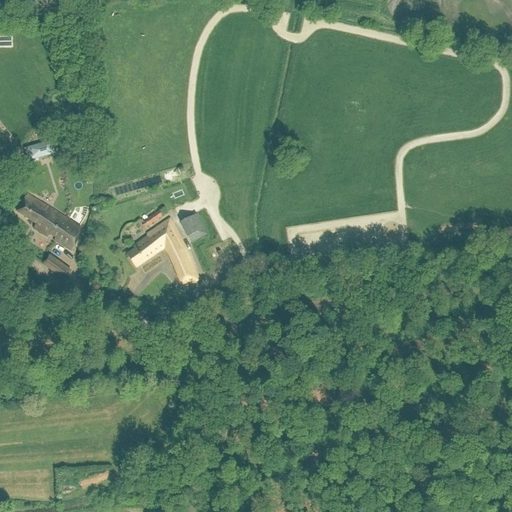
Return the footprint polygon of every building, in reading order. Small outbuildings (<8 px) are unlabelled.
[(52,140),(24,149),(28,162),(56,154),(52,140)] [(79,233),(80,228),(27,195),(17,212),(37,224),(34,229),(47,237),(50,233),(56,236),(54,241),(72,252),(74,247),(79,233)] [(157,207),(141,218),(142,220),(140,221),(145,229),(164,216),(160,210),(159,211),(157,207)] [(180,222),(192,244),(208,235),(196,213),(180,222)] [(189,255),(170,219),(147,235),(148,236),(134,246),(135,248),(127,254),(136,267),(165,248),(170,257),(179,280),(184,285),(190,279),(192,283),(199,281),(189,255)] [(43,264),(64,280),(71,271),(50,256),(43,264)]
